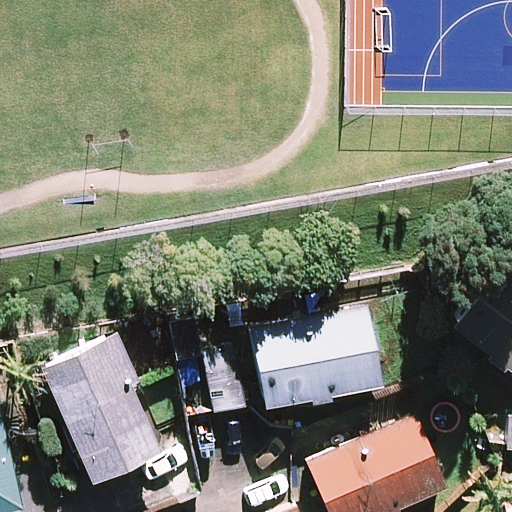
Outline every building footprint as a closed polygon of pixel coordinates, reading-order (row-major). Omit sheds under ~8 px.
[(511,281),(499,272),(453,338),(511,378),(511,281)] [(379,392),(366,311),(251,330),(264,411),(379,392)] [(164,457),(114,340),(41,371),(91,488),(164,457)] [(244,410),(232,351),(204,356),(215,415),(244,410)] [(329,511),(345,511),(374,501),(376,505),(399,496),(397,491),(439,475),(411,402),(302,444),(329,511)] [(0,511),(19,511),(0,423),(0,511)] [(301,511),(296,497),(266,508),(267,511),(301,511)] [(507,511),(493,499),(481,511),(507,511)]
